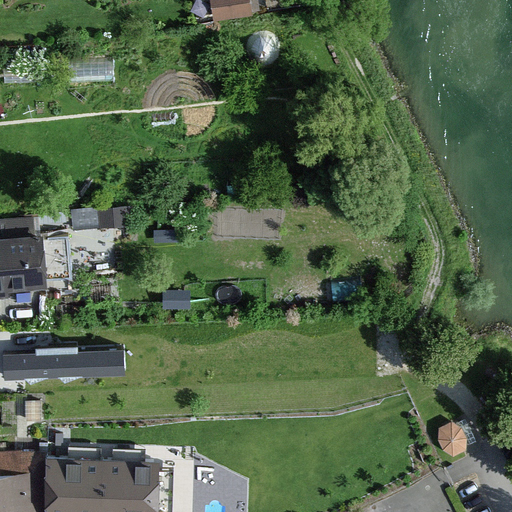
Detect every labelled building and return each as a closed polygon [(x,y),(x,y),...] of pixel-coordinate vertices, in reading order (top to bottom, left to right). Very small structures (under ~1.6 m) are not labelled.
[(248,0),(207,0),(211,21),(250,16),(248,0)] [(124,204),(97,209),(100,227),(127,223),(124,204)] [(0,297),(12,296),(11,287),(49,283),(45,231),(0,234),(0,297)] [(125,353),(1,355),(2,380),(125,378),(125,353)] [(454,451),(461,449),(465,446),(468,441),(469,435),(468,430),(465,425),(461,421),(458,420),(453,419),(447,420),(442,423),(438,428),(437,433),(437,439),(439,444),(443,448),(448,450),(454,451)] [(0,511),(160,511),(164,457),(49,454),(0,452),(0,511)]
